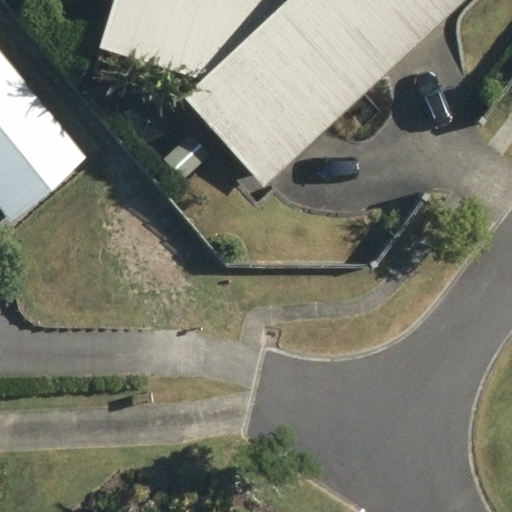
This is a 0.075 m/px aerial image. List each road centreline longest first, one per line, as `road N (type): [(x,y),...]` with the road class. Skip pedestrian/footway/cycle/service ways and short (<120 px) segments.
road 1 (residential): [(388,426),(511,270)]
road 2 (residential): [(261,412),(388,426)]
